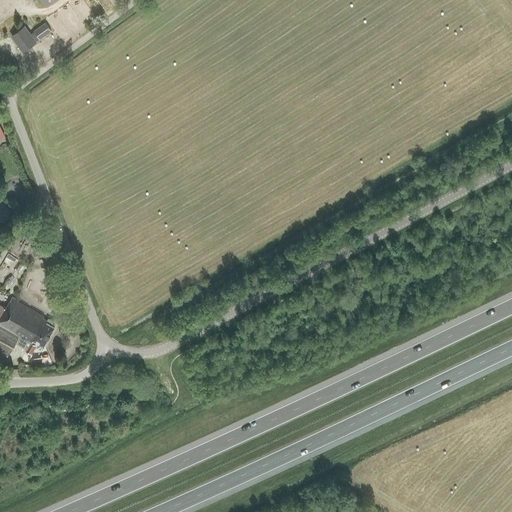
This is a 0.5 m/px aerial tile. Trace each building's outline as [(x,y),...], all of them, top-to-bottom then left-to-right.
[(45,23),(34,31),(40,39),(51,31),(45,23)] [(12,35),(14,38),(23,51),(35,42),(23,26),(12,35)] [(0,197),(0,214),(5,220),(14,211),(0,197)] [(35,259),(38,258),(44,256),(40,245),(31,248),(35,259)] [(44,345),(54,326),(46,322),(48,320),(43,317),(44,316),(11,297),(0,317),(0,351),(8,356),(15,343),(26,349),(25,351),(31,354),(36,345),(32,342),(33,339),(44,345)]
